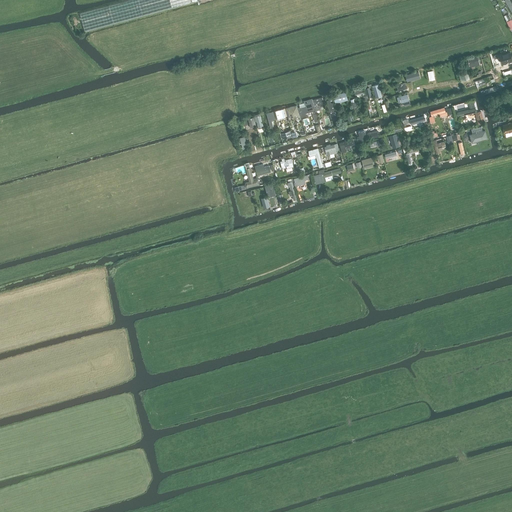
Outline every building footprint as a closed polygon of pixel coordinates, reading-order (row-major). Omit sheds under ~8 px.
[(85,31),(200,0),(129,0),(80,13),(85,31)] [(511,57),(510,52),(500,55),(502,63),(511,59),(511,57)] [(469,67),(480,65),(478,56),(467,59),(469,67)] [(467,70),(459,72),(461,82),(470,79),(467,70)] [(419,71),(406,74),(408,81),(421,78),(419,71)] [(398,91),(407,88),(405,82),(396,84),(398,91)] [(379,84),(373,85),(376,98),(382,96),(379,84)] [(363,96),(366,95),(364,89),(365,89),(364,86),(360,87),(360,86),(354,88),(355,92),(356,95),(357,95),(358,97),(363,96)] [(497,90),(496,86),(480,91),(481,95),(497,90)] [(333,95),(335,103),(348,100),(346,92),(333,95)] [(398,104),(409,100),(407,94),(396,97),(398,104)] [(316,110),(316,112),(319,111),(320,110),(319,105),(324,104),(322,97),(312,99),(315,110),(316,110)] [(315,110),(312,99),(304,101),(304,102),(299,104),(300,107),(299,107),(302,119),(313,116),(315,121),(318,120),(316,112),(316,110),(315,110)] [(331,103),(330,99),(326,100),(331,118),(337,116),(335,111),(334,111),(333,110),(335,109),(334,102),(331,103)] [(352,102),(351,102),(353,112),(354,111),(355,116),(359,116),(355,101),(352,102)] [(459,116),(476,112),(477,109),(475,108),(474,101),(468,102),(470,109),(457,111),(457,114),(459,116)] [(297,107),(286,110),(288,117),(299,114),(297,107)] [(452,107),(446,109),(448,116),(454,114),(452,107)] [(430,112),(432,116),(446,112),(444,108),(430,112)] [(285,109),(275,111),(277,118),(286,115),(285,109)] [(274,126),(272,121),(276,120),(273,111),(266,113),(270,127),(274,126)] [(485,122),(481,111),(475,113),(478,124),(485,122)] [(255,117),(254,117),(255,121),(256,121),(258,129),(264,127),(260,115),(260,114),(255,115),(255,117)] [(409,122),(411,124),(425,120),(425,118),(424,116),(410,120),(409,122)] [(511,122),(503,125),(505,134),(511,131),(511,122)] [(359,141),(379,136),(378,135),(379,133),(379,131),(377,130),(368,132),(367,134),(366,134),(365,130),(358,132),(359,137),(358,137),(359,141)] [(488,138),(486,130),(469,135),(472,143),(488,138)] [(389,135),(393,148),(400,146),(397,133),(389,135)] [(249,147),(245,136),(239,138),(240,140),(238,141),(239,144),(241,144),(243,149),(249,147)] [(345,147),(355,144),(353,138),(339,143),(342,152),(346,151),(345,147)] [(440,153),(439,148),(446,146),(445,141),(437,143),(436,139),(433,140),(436,154),(440,153)] [(339,150),(337,143),(331,145),(330,144),(326,145),(327,146),(324,146),(326,152),(329,151),(330,154),(336,152),(336,150),(339,150)] [(323,166),(318,148),(308,150),(310,156),(315,154),(319,167),(323,166)] [(419,151),(418,148),(408,150),(406,154),(409,165),(412,164),(410,155),(415,154),(415,152),(419,151)] [(435,155),(429,157),(432,165),(437,163),(435,155)] [(364,168),(375,165),(372,157),(362,159),(364,168)] [(282,161),(280,161),(281,165),(282,169),(286,168),(286,169),(294,167),(291,158),(285,160),(284,158),(281,159),(282,161)] [(264,167),(263,164),(255,166),(257,175),(271,171),(269,165),(264,167)] [(245,185),(246,188),(259,185),(258,178),(256,178),(254,178),(254,179),(251,167),(246,169),(249,181),(246,182),(245,183),(245,184),(245,185)] [(319,173),(313,175),(316,184),(326,181),(325,177),(341,172),(340,168),(325,172),(324,169),(319,171),(319,173)] [(294,179),(296,186),(305,184),(304,181),(311,179),(310,174),(303,176),(294,179)] [(292,195),(294,200),(297,199),(292,181),(288,182),(287,182),(288,187),(290,186),(291,190),(289,191),(290,195),(292,195)] [(268,197),(276,195),(273,184),(265,186),(268,197)] [(267,196),(261,198),(264,208),(270,207),(267,196)]
